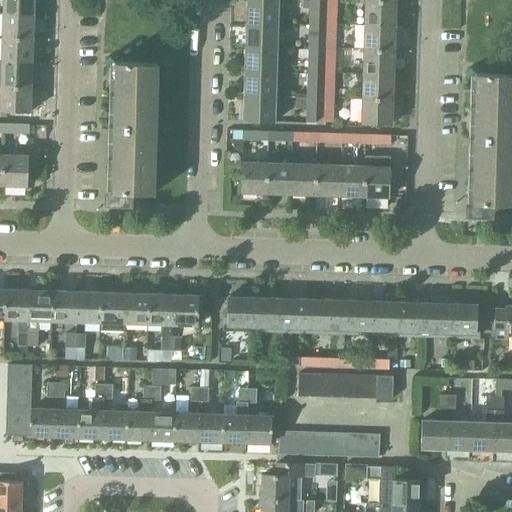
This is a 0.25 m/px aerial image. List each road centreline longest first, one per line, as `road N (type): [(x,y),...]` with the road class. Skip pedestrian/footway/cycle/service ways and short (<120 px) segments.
road 1 (residential): [(424,257),(431,0)]
road 2 (residential): [(198,250),(204,0)]
road 3 (residential): [(65,244),(71,0)]
road 4 (residential): [(198,250),(424,257)]
road 5 (residential): [(215,511),(216,498),(73,489)]
road 6 (residential): [(65,244),(198,250)]
